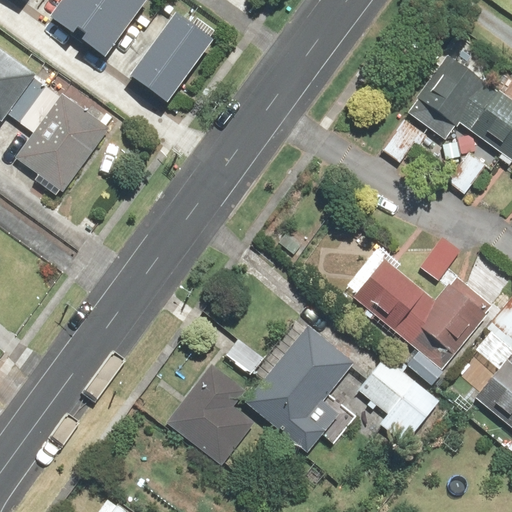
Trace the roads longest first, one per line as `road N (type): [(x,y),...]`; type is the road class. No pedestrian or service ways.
road 1 (residential): [(219,169),(0,474)]
road 2 (residential): [(0,9),(219,169)]
road 3 (residential): [(344,0),(219,169)]
